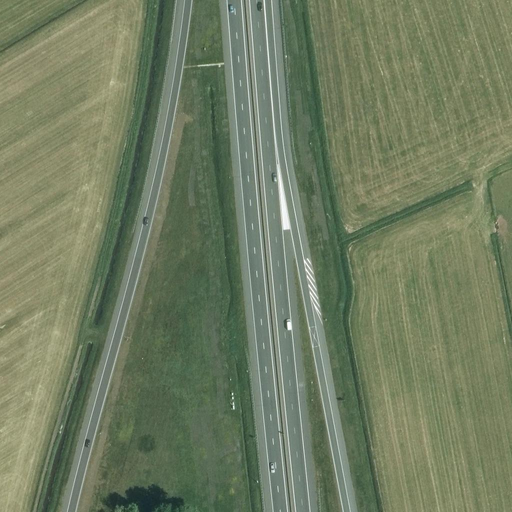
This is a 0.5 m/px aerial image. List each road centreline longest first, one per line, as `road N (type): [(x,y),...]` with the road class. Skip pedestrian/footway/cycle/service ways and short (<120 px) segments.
road 1 (trunk): [(189,0),(158,179),(72,511)]
road 2 (motorway): [(233,0),(278,511)]
road 3 (trunk): [(348,511),(295,233),(265,121)]
road 4 (motorway): [(303,511),(265,121)]
road 5 (motorway): [(265,121),(256,0)]
